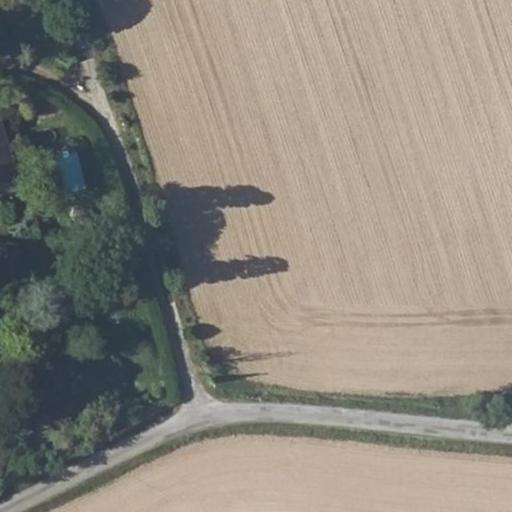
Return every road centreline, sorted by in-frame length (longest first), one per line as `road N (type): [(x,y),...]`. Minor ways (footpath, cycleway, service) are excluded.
road 1 (unclassified): [(6,511),(199,415),(279,413),(511,435)]
road 2 (track): [(199,415),(70,0)]
